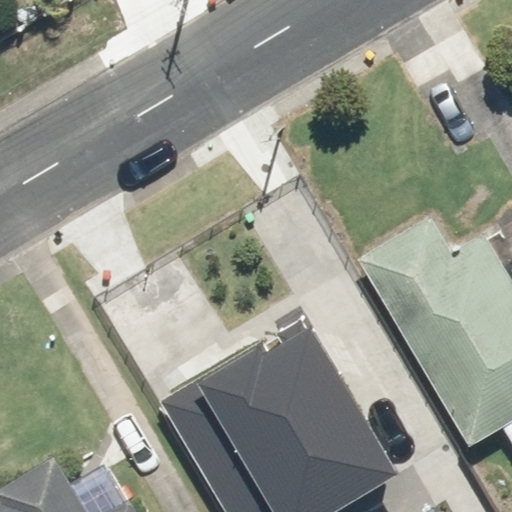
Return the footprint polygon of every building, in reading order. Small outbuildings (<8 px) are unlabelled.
[(437,207),(365,250),(478,438),(509,420),(511,424),(511,256),(492,224),(459,244),(437,207)] [(309,311),(168,392),(238,511),(321,511),(415,458),(327,307),(312,316),(309,311)] [(10,495),(0,500),(0,511),(152,511),(140,491),(103,511),(101,511),(65,448),(3,483),(10,495)] [(511,511),(511,479),(498,488),(511,511)] [(460,511),(448,491),(412,511),(460,511)]
